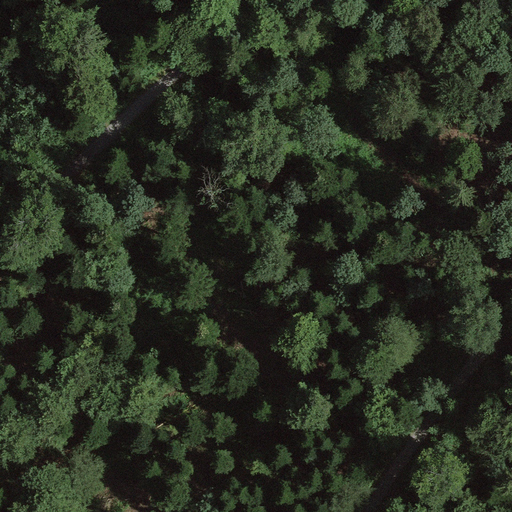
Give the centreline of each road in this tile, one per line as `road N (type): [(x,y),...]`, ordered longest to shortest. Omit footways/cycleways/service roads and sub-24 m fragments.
road 1 (track): [(0,246),(200,53),(308,0)]
road 2 (track): [(511,311),(372,511)]
